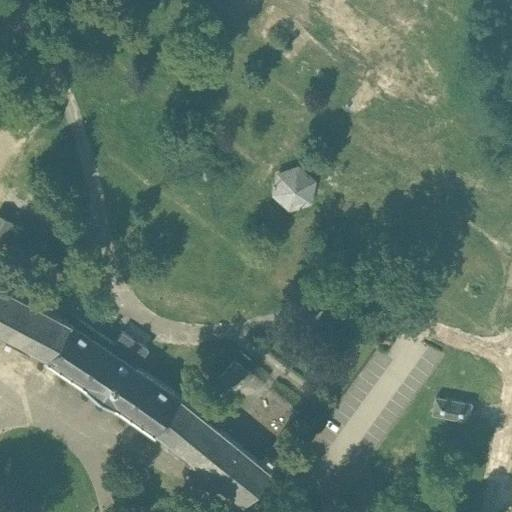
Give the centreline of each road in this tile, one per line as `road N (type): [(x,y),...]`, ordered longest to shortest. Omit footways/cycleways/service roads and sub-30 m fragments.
road 1 (residential): [(420,328),(334,312),(207,334),(151,324),(114,283),(60,86)]
road 2 (residential): [(230,511),(131,439),(89,452),(0,401)]
road 3 (residential): [(0,189),(47,96),(60,86)]
